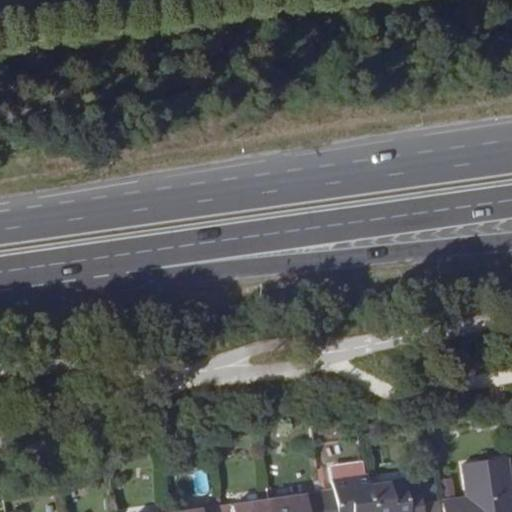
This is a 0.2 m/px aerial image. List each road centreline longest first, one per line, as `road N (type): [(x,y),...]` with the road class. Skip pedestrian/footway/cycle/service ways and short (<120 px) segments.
road 1 (trunk): [(511,159),(0,229)]
road 2 (trunk): [(134,254),(511,201)]
road 3 (trunk): [(134,254),(218,270),(511,247)]
road 4 (trunk): [(0,273),(134,254)]
